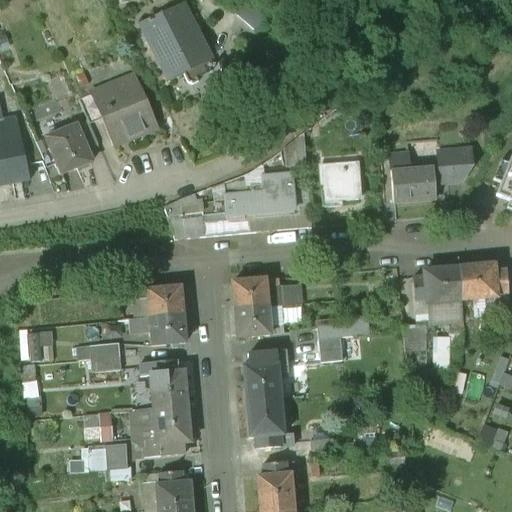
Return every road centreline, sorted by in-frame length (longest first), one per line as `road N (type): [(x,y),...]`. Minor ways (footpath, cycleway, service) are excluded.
road 1 (residential): [(0,216),(192,181),(253,154),(315,109)]
road 2 (residential): [(511,241),(201,257)]
road 3 (residential): [(224,511),(201,257)]
road 4 (residential): [(201,257),(0,278)]
